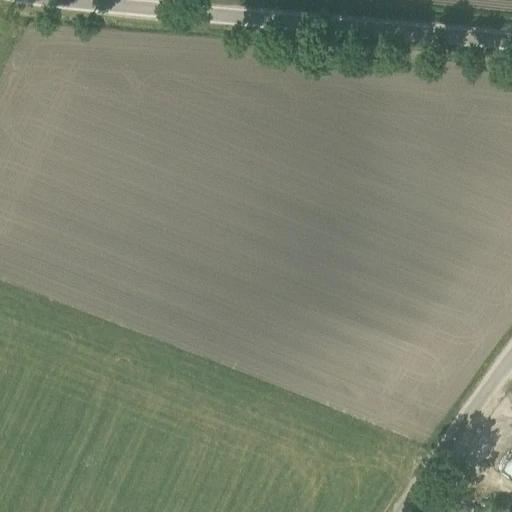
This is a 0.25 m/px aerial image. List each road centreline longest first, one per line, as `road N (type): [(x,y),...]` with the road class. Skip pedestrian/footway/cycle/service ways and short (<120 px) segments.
road 1 (unclassified): [(511,45),(19,0)]
road 2 (unclassified): [(403,511),(511,357)]
